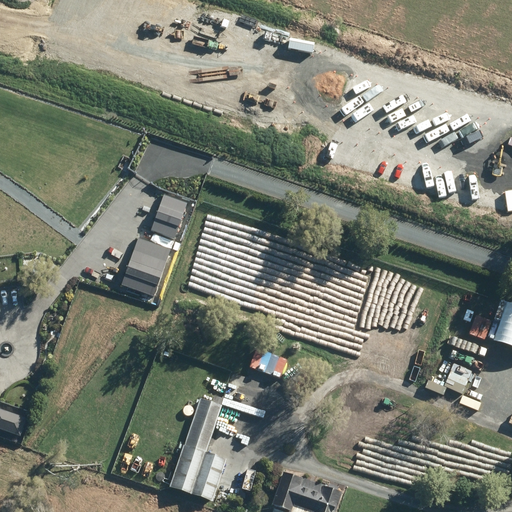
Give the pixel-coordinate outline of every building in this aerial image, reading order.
[(107,202),(71,179),(57,200),(94,223),(107,202)] [(187,203),(163,195),(150,229),(174,238),(187,203)] [(170,250),(136,238),(119,285),(153,297),(170,250)] [(511,413),(511,401),(490,395),(511,324),(511,306),(507,305),(477,403),(511,413)] [(168,484),(211,500),(226,458),(207,451),(224,406),(199,397),(168,484)] [(26,419),(0,410),(0,431),(20,438),(26,419)] [(264,511),(334,511),(343,485),(281,464),(264,511)]
